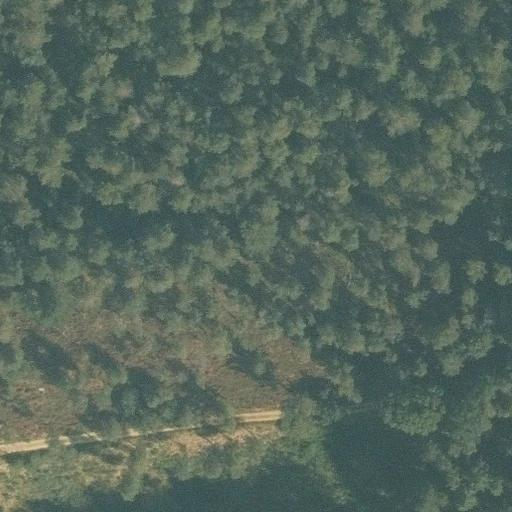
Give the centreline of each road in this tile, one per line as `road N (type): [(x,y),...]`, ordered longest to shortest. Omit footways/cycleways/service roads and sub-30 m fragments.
road 1 (track): [(0,423),(404,377)]
road 2 (track): [(404,377),(511,294)]
